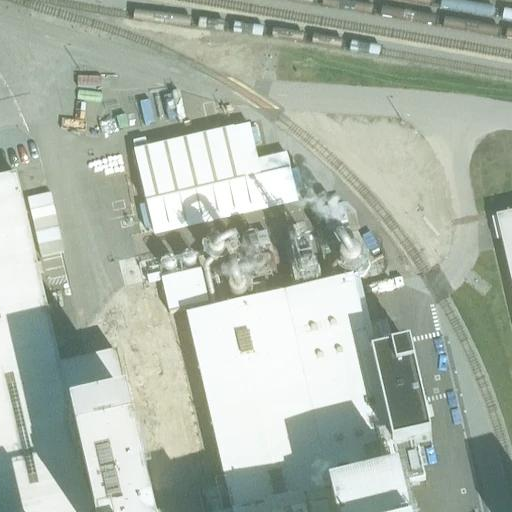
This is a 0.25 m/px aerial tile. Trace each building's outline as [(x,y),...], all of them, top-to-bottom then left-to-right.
[(155,241),(298,208),(288,158),(259,164),(250,129),(134,156),(155,241)] [(0,187),(0,511),(152,511),(117,360),(62,372),(19,183),(0,187)] [(323,215),(328,239),(352,234),(347,210),(323,215)] [(511,218),(496,222),(511,290),(511,218)] [(317,279),(309,245),(290,249),(300,293),(321,287),(319,278),(317,279)] [(210,260),(210,263),(211,266),(212,268),(214,270),(217,271),(220,271),(222,270),(225,268),(226,265),(227,263),(226,260),(225,257),(223,255),(220,254),(218,254),(215,254),(213,256),(211,258),(210,260)] [(344,275),(347,277),(350,278),(353,278),(357,277),(359,275),(361,272),(362,269),(361,265),(360,262),(358,260),(355,258),(351,258),(348,259),(345,260),(343,263),(342,266),(341,269),(342,273),(344,275)] [(194,260),(190,259),(167,265),(165,266),(164,269),(164,273),(165,276),(168,277),(170,278),(194,273),(196,271),(198,268),(198,264),(196,261),(194,260)] [(254,282),(277,276),(273,260),(250,265),(254,282)] [(201,275),(161,284),(169,318),(209,309),(201,275)] [(405,511),(353,285),(188,322),(230,511),(405,511)] [(231,302),(233,304),(236,305),(238,306),(241,305),(243,304),(245,302),(246,300),(247,297),(246,294),(245,292),(243,290),(240,289),(237,289),(235,290),(233,292),(231,294),(230,297),(231,299),(231,302)] [(148,311),(152,328),(169,324),(165,307),(148,311)]
